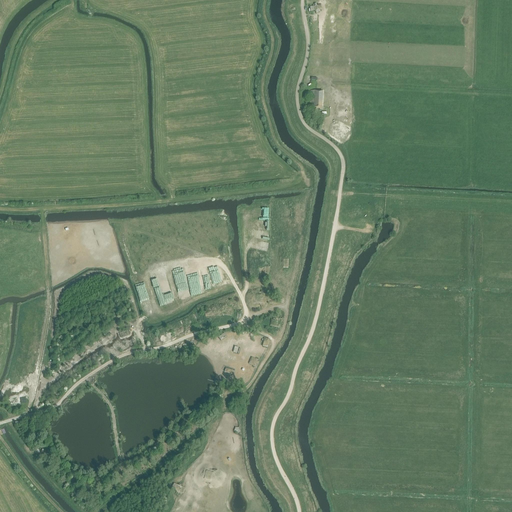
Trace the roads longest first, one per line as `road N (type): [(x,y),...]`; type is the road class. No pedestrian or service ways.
road 1 (track): [(43,209),(306,181),(307,171),(276,140),(261,91),(272,46),(266,0)]
road 2 (track): [(274,343),(286,310),(271,308),(122,355),(54,407),(0,423)]
road 3 (track): [(241,321),(274,343),(252,381),(218,421),(104,505)]
road 4 (track): [(25,415),(50,302),(43,209),(0,209)]
road 5 (track): [(511,202),(339,192)]
road 6 (track): [(85,511),(44,472),(0,409)]
